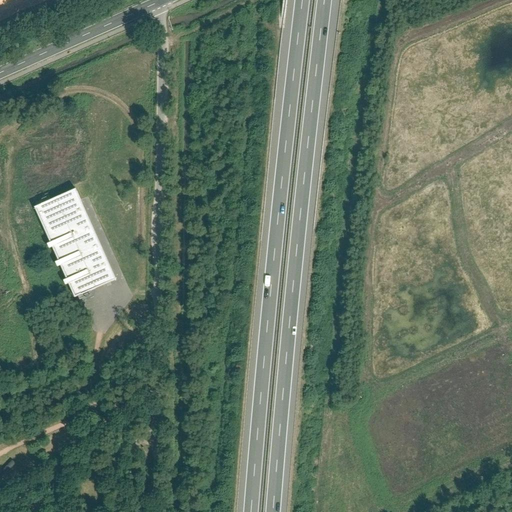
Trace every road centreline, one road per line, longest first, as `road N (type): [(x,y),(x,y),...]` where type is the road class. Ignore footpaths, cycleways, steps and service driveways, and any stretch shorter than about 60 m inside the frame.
road 1 (motorway): [(273,511),(324,0)]
road 2 (motorway): [(301,0),(251,511)]
road 3 (residential): [(156,511),(162,37)]
road 4 (track): [(9,143),(53,114),(88,73),(254,0)]
road 5 (tertiary): [(0,72),(153,4)]
